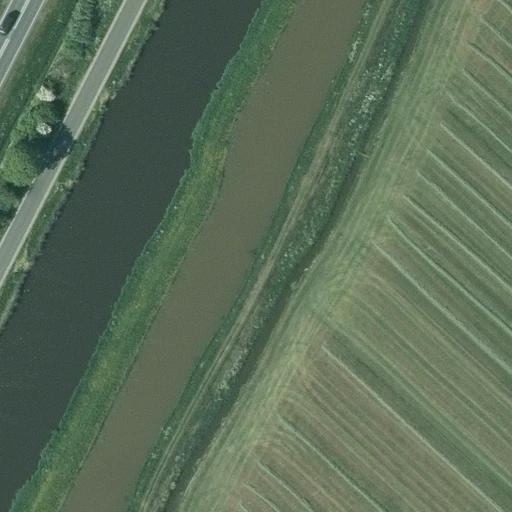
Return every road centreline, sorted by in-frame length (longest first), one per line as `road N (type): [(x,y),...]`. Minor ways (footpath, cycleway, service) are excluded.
road 1 (track): [(141,511),(263,282),(396,0)]
road 2 (unclassified): [(0,271),(139,0)]
